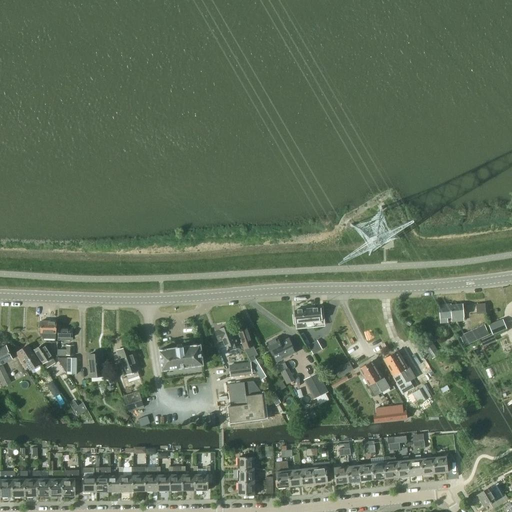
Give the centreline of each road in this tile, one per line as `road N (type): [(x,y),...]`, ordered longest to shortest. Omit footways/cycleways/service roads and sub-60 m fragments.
road 1 (tertiary): [(0,295),(160,300),(511,277)]
road 2 (residential): [(283,511),(433,495),(445,496),(457,511)]
